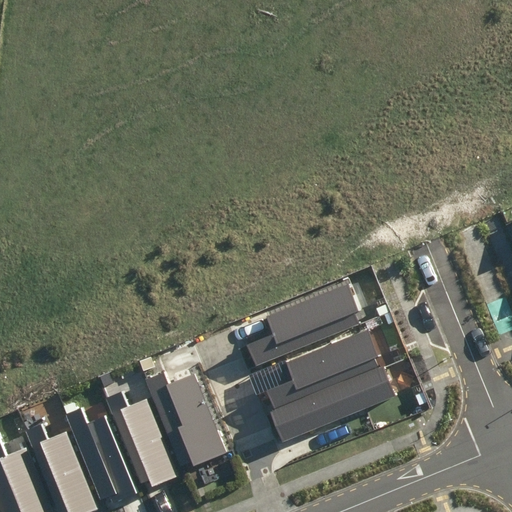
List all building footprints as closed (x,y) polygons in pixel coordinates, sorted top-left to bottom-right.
[(276,327),(254,335),(263,357),(363,316),(349,281),(271,312),(276,327)] [(293,372),(271,380),(279,402),(379,364),(365,328),(288,358),(293,372)] [(390,393),(379,364),(279,402),(290,431),(390,393)] [(186,419),(175,423),(191,463),(229,448),(198,370),(171,380),(186,419)] [(130,384),(113,390),(149,482),(180,470),(150,391),(135,397),(130,384)] [(90,399),(72,406),(108,499),(141,486),(110,406),(95,412),(90,399)] [(48,418),(31,425),(64,511),(79,511),(99,505),(69,425),(53,431),(48,418)] [(3,431),(0,431),(0,473),(14,511),(52,511),(24,437),(8,443),(3,431)]
